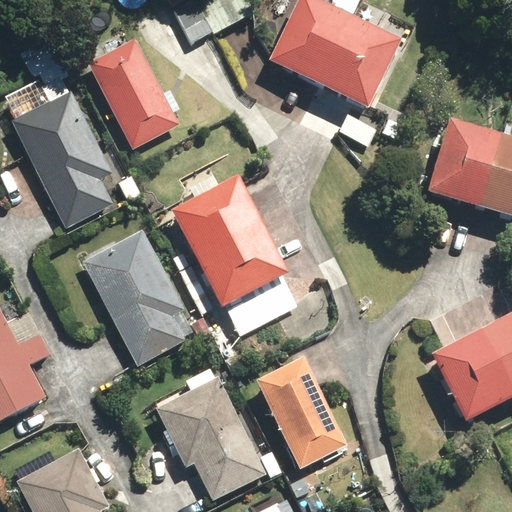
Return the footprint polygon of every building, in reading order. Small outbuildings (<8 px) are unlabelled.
[(189,0),(171,9),(190,48),(253,17),(244,0),(189,0)] [(297,2),(264,70),(364,119),(397,51),(297,2)] [(132,45),(85,70),(131,157),(178,132),(171,119),(177,116),(167,96),(161,100),(132,45)] [(8,120),(64,226),(119,198),(62,91),(8,120)] [(372,134),(344,119),(335,136),(363,151),(372,134)] [(511,148),(444,129),(422,202),(511,228),(511,148)] [(236,177),(170,211),(237,341),(304,306),(236,177)] [(86,263),(135,364),(190,337),(141,236),(86,263)] [(0,309),(0,420),(47,400),(7,307),(0,309)] [(511,321),(427,364),(461,432),(511,406),(511,321)] [(306,357),(257,381),(303,476),(352,452),(306,357)] [(217,383),(152,417),(202,511),(266,478),(217,383)] [(107,511),(80,456),(21,484),(34,511),(107,511)]
